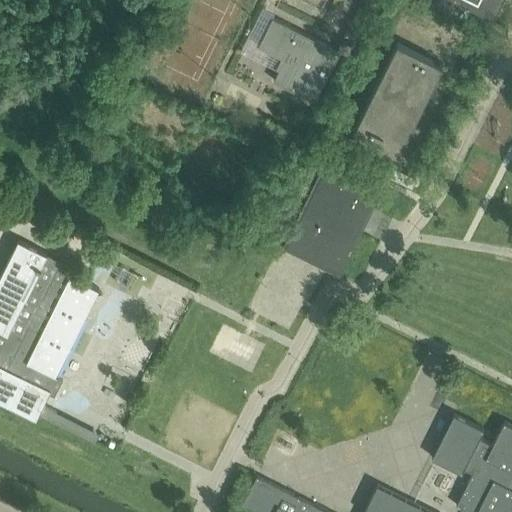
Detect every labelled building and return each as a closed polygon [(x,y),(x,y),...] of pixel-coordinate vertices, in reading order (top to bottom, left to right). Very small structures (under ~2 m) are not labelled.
[(455,0),(495,19),(504,0),(455,0)] [(315,101),(340,51),(272,17),(258,46),(281,57),(275,68),(279,70),(274,80),(315,101)] [(397,43),(352,131),(396,153),(440,64),(397,43)] [(324,166),(285,245),(339,272),(359,231),(357,230),(368,206),(371,207),(378,192),(324,166)] [(394,167),(390,176),(412,186),(416,178),(416,177),(394,167)] [(0,399),(7,404),(36,418),(49,392),(54,395),(63,377),(57,374),(99,288),(57,267),(60,262),(18,241),(0,278),(0,399)] [(511,511),(511,487),(507,485),(511,476),(511,424),(504,420),(492,444),(480,438),(484,430),(454,414),(432,457),(436,459),(462,472),(464,468),(474,473),(471,478),(456,507),(466,511),(430,511),(414,504),(378,485),(363,511),(327,511),(257,476),(242,506),(254,511),(511,511)]
